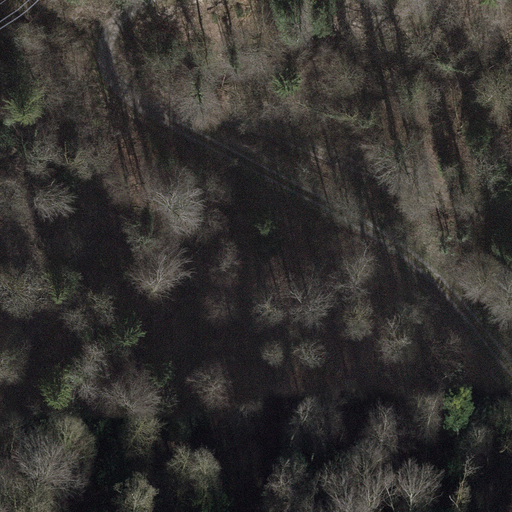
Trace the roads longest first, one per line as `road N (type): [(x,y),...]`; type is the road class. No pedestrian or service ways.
road 1 (track): [(149,111),(394,243),(451,294),(511,369)]
road 2 (track): [(511,217),(276,134),(200,114),(149,111)]
road 3 (track): [(146,0),(112,27),(106,58),(121,89),(149,111)]
